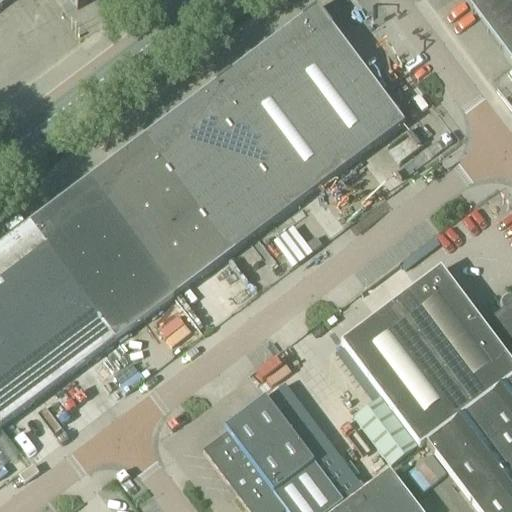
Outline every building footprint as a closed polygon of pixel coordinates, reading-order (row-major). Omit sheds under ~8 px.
[(91,0),(67,0),(76,12),(91,0)] [(511,0),(463,0),(463,1),(462,1),(462,2),(472,14),(473,13),(475,16),(474,17),(475,18),(476,17),(486,31),(487,32),(486,33),(487,34),(488,33),(500,48),(498,49),(499,50),(500,50),(502,52),(501,53),(511,67),(511,66),(511,0)] [(0,431),(404,128),(316,11),(0,248),(0,431)] [(504,311),(481,328),(439,273),(342,346),(421,450),(425,448),(511,381),(511,369),(506,361),(511,356),(511,301),(511,300),(501,308),(504,311)] [(179,305),(158,318),(178,352),(199,340),(179,305)] [(473,511),(511,511),(511,381),(425,448),(473,511)] [(378,402),(352,421),(389,470),(415,451),(378,402)] [(332,511),(341,506),(264,403),(224,433),(227,436),(202,454),(245,511),(332,511)] [(338,511),(416,511),(411,505),(427,493),(412,474),(396,486),(388,475),(338,511)]
